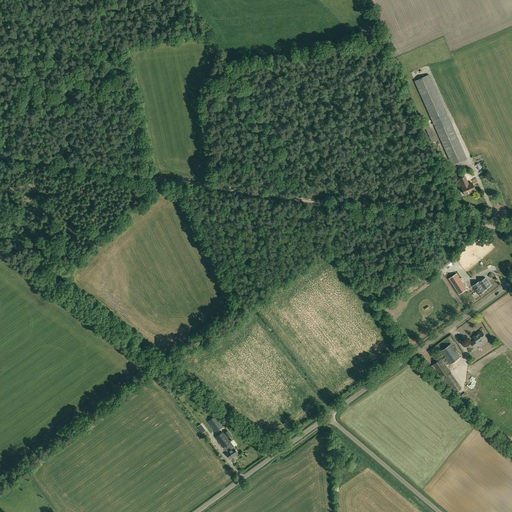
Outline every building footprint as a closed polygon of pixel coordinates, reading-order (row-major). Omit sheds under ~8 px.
[(452,165),(467,159),(429,74),(414,81),(452,165)] [(465,195),(475,191),(472,183),(468,184),(465,176),(459,179),(462,187),(461,187),(465,195)] [(444,264),(441,267),(442,268),(455,259),(452,256),(442,263),(444,264)] [(467,289),(457,273),(448,278),(459,295),(467,289)] [(480,281),(472,286),(479,295),(491,285),(486,278),(481,282),(480,281)] [(480,342),(486,338),(482,331),(477,334),(473,337),(476,340),(474,341),(474,340),(471,342),(475,348),(481,343),(480,342)] [(451,344),(441,351),(445,357),(447,359),(451,364),(461,357),(451,344)] [(447,359),(445,357),(442,360),(441,359),(430,367),(433,371),(436,369),(443,379),(451,373),(443,361),(447,359)] [(462,388),(451,373),(443,379),(449,387),(450,385),(456,393),(462,388)] [(215,432),(222,427),(215,416),(208,421),(215,432)] [(235,456),(238,454),(234,448),(235,447),(231,442),(230,443),(222,432),(216,437),(223,448),(224,447),(228,452),(226,453),(230,459),(235,455),(235,456)]
